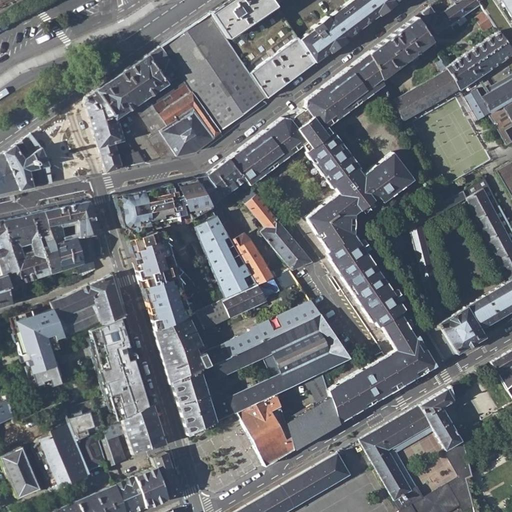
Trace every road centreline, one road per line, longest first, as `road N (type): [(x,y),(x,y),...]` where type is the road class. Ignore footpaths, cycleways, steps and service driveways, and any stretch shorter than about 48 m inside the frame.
road 1 (residential): [(95,183),(197,162),(411,0)]
road 2 (residential): [(511,334),(205,511)]
road 3 (residential): [(197,511),(95,183)]
road 4 (residential): [(198,0),(63,94)]
